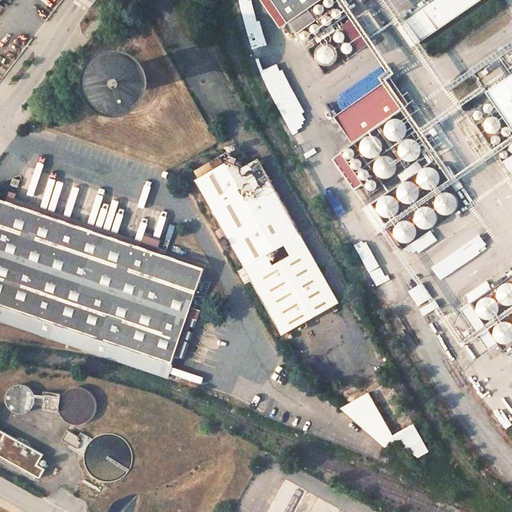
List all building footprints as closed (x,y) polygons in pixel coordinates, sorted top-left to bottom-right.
[(267,0),(285,25),(293,20),(302,32),(320,19),(312,8),(323,0),(267,0)] [(479,0),(437,0),(401,25),(415,45),(479,0)] [(102,109),(106,112),(110,113),(114,114),(118,115),(122,115),(126,114),(130,113),(134,112),(138,110),(141,107),(144,104),(147,101),(149,98),(151,94),(152,90),(153,86),(154,82),(153,78),(153,74),(152,70),(150,66),(148,63),(145,60),(143,57),(139,54),(136,52),(132,50),(128,49),(124,48),(120,48),(116,48),(112,49),(109,50),(105,52),(101,54),(98,57),(95,60),(92,64),(90,68),(88,72),(87,76),(87,80),(87,84),(88,89),(89,93),(91,97),(93,100),(96,104),(99,107),(102,109)] [(511,49),(477,74),(511,125),(511,49)] [(311,53),(303,57),(317,78),(324,74),(311,53)] [(358,140),(413,103),(395,77),(340,114),(358,140)] [(441,146),(432,132),(423,138),(433,152),(441,146)] [(408,179),(426,167),(422,161),(404,174),(408,179)] [(453,164),(445,169),(459,190),(467,184),(453,164)] [(251,285),(284,340),(337,309),(298,242),(304,240),(274,188),(259,196),(247,172),(229,166),(197,185),(245,273),(273,258),(278,269),(251,285)] [(0,304),(171,361),(202,265),(0,199),(0,304)] [(162,246),(164,240),(148,234),(146,241),(162,246)] [(464,307),(492,349),(500,343),(472,302),(464,307)] [(10,409),(38,408),(38,385),(10,386),(10,409)] [(44,392),(45,419),(98,417),(97,390),(44,392)] [(431,454),(416,424),(394,435),(373,393),(340,410),(404,462),(415,457),(419,460),(431,454)] [(0,452),(46,474),(52,462),(45,459),(49,451),(0,428),(0,452)] [(90,439),(68,428),(62,440),(84,451),(90,439)]
